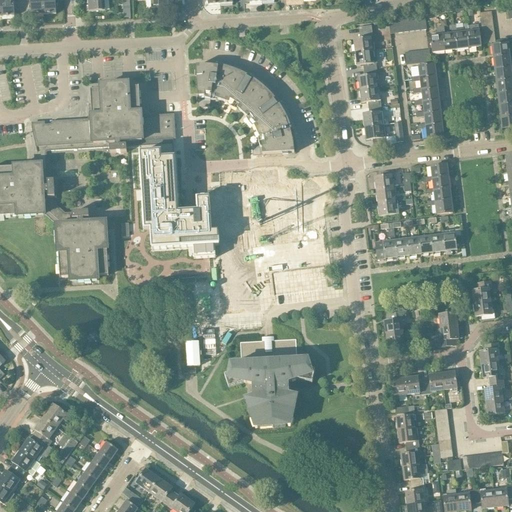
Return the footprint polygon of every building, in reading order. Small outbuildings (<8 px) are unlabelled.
[(0,0),(1,18),(14,17),(13,0),(0,0)] [(29,0),(31,16),(43,15),(42,0),(29,0)] [(42,0),(43,15),(56,15),(55,0),(42,0)] [(104,0),(94,0),(87,0),(88,13),(105,12),(104,0)] [(167,0),(150,0),(151,9),(168,8),(167,0)] [(480,20),(492,19),(491,12),(479,14),(480,20)] [(420,31),(426,30),(425,18),(418,18),(420,31)] [(457,34),(454,35),(456,50),(464,49),(468,49),(466,33),(469,33),(468,27),(467,24),(464,25),(463,25),(463,29),(456,30),(457,34)] [(372,52),(374,52),(371,26),(358,28),(360,40),(354,41),(355,53),(372,51),(372,52)] [(454,35),(457,34),(456,30),(455,26),(451,26),(452,35),(445,36),(442,36),(444,52),(456,50),(454,35)] [(469,33),(466,33),(468,49),(480,47),(477,26),(468,27),(469,33)] [(438,37),(431,38),(433,53),(444,52),(442,36),(445,36),(444,27),(437,28),(438,37)] [(511,58),(511,53),(509,54),(507,45),(492,47),(493,58),(509,56),(509,59),(511,58)] [(424,64),(431,63),(429,50),(423,51),(424,64)] [(363,72),(377,70),(375,59),(373,59),(372,52),(372,51),(355,53),(357,66),(363,66),(363,72)] [(418,64),(424,64),(423,51),(416,52),(418,64)] [(509,59),(509,56),(493,58),(495,70),(510,68),(511,71),(511,70),(511,65),(510,66),(509,59)] [(201,66),(196,67),(198,108),(209,108),(211,98),(228,104),(237,109),(247,118),(253,126),(261,143),(252,145),(253,156),(282,154),(282,156),(288,156),(288,154),(294,154),(294,148),(293,141),(290,130),(287,123),(284,117),(282,112),(279,107),(272,99),(267,93),(262,89),(258,85),(253,82),(244,76),(237,73),(231,71),(225,69),(218,68),(209,67),(201,66)] [(420,79),(435,77),(434,66),(418,68),(420,77),(411,78),(412,83),(420,82),(420,79)] [(511,77),(511,78),(511,71),(510,68),(495,70),(496,82),(511,80),(511,81),(511,77)] [(360,91),(376,89),(375,81),(378,81),(377,70),(363,72),(364,77),(358,78),(360,91)] [(421,91),(437,89),(435,77),(420,79),(420,82),(421,89),(412,90),(413,95),(422,94),(421,91)] [(511,81),(511,80),(496,82),(498,94),(511,92),(511,81)] [(45,153),(47,151),(109,148),(110,154),(126,153),(126,147),(148,145),(173,144),(173,140),(175,140),(174,115),(144,117),(141,102),(140,102),(139,88),(138,88),(129,89),(129,85),(100,87),(100,90),(91,91),(91,90),(90,90),(91,105),(90,105),(89,105),(88,120),(50,122),(50,125),(45,126),(44,123),(43,123),(44,127),(32,128),(32,126),(31,126),(37,152),(37,151),(41,151),(41,153),(45,153)] [(368,109),(381,107),(380,96),(377,97),(376,89),(360,91),(361,104),(367,103),(368,109)] [(423,103),(438,101),(437,89),(421,91),(422,94),(423,101),(414,102),(415,107),(423,106),(423,103)] [(511,92),(498,94),(499,106),(511,104),(511,92)] [(424,115),(440,113),(438,101),(423,103),(423,106),(424,113),(415,114),(416,119),(425,118),(424,115)] [(511,104),(499,106),(501,118),(511,116),(511,104)] [(364,128),(384,126),(381,107),(368,109),(369,114),(363,115),(364,128)] [(426,127),(441,125),(440,113),(424,115),(425,118),(425,125),(417,126),(417,131),(426,129),(426,127)] [(511,128),(511,116),(501,118),(502,130),(511,128)] [(384,126),(364,128),(366,141),(372,140),(373,146),(386,145),(396,143),(396,144),(403,143),(401,123),(394,124),(395,137),(385,138),(384,126)] [(426,127),(426,129),(427,139),(443,137),(441,125),(426,127)] [(141,161),(139,161),(141,189),(143,189),(143,202),(142,202),(144,230),(151,230),(152,251),(193,248),(194,260),(215,258),(214,247),(219,246),(218,234),(293,229),(292,206),(285,206),(284,193),(263,195),(263,196),(250,197),(250,195),(208,198),(196,199),(197,212),(179,213),(175,159),(174,159),(173,144),(152,145),(152,153),(140,154),(141,161)] [(60,209),(55,205),(54,182),(47,182),(45,153),(41,153),(42,166),(0,168),(0,217),(24,216),(24,217),(37,216),(37,215),(45,215),(51,220),(60,209)] [(430,168),(431,177),(432,180),(448,178),(447,165),(430,168)] [(376,191),(395,189),(395,188),(393,189),(392,182),(394,181),(393,172),(380,173),(380,177),(374,178),(376,191)] [(404,188),(410,187),(409,174),(402,175),(404,188)] [(432,182),(433,189),(433,192),(450,190),(448,178),(432,180),(431,177),(423,179),(424,183),(432,182)] [(378,204),(397,202),(397,201),(394,201),(393,194),(396,194),(395,189),(376,191),(378,204)] [(434,201),(435,204),(451,202),(450,190),(433,192),(433,189),(425,190),(425,195),(433,194),(434,201)] [(434,201),(426,202),(427,207),(435,206),(436,216),(452,214),(451,202),(435,204),(434,201)] [(397,202),(378,204),(379,217),(399,215),(397,202)] [(131,216),(89,219),(88,212),(65,214),(60,209),(51,220),(56,225),(57,233),(56,233),(57,246),(58,246),(60,279),(60,278),(70,278),(70,282),(75,281),(75,282),(91,281),(90,280),(99,280),(98,277),(98,276),(108,276),(105,222),(132,221),(131,216)] [(443,236),(445,254),(452,253),(452,251),(456,251),(454,234),(443,236)] [(444,254),(445,254),(443,236),(431,237),(433,256),(440,255),(440,253),(444,252),(444,254)] [(433,256),(431,237),(419,239),(421,257),(428,256),(428,254),(432,254),(433,256)] [(421,257),(419,239),(407,240),(409,259),(416,258),(416,256),(420,255),(421,257)] [(409,259),(407,240),(395,242),(397,260),(404,259),(404,257),(409,257),(409,259)] [(397,260),(395,242),(375,244),(377,261),(385,260),(385,261),(392,261),(392,259),(397,258),(397,260)] [(473,305),(490,303),(488,290),(491,290),(490,283),(477,285),(478,291),(472,292),(473,305)] [(490,303),(473,305),(475,318),(481,317),(481,321),(494,320),(493,310),(491,311),(490,303)] [(390,322),(384,322),(386,336),(402,334),(401,321),(405,320),(404,313),(389,315),(390,322)] [(440,329),(457,327),(456,314),(438,316),(440,329)] [(453,341),(459,340),(457,327),(440,329),(437,330),(439,343),(437,343),(438,349),(454,347),(453,341)] [(402,334),(386,336),(387,349),(404,347),(402,334)] [(291,426),(297,398),(289,396),(288,383),(297,380),(297,381),(312,384),(315,371),(311,371),(307,361),(297,361),(297,360),(296,340),(273,341),(273,337),(262,338),(262,342),(240,343),(241,364),(231,365),(228,376),(224,376),(228,388),(243,383),(252,385),(253,398),(245,401),(254,428),(259,426),(260,429),(285,428),(286,425),(291,426)] [(485,352),(479,353),(481,366),(498,364),(495,346),(497,345),(497,344),(484,346),(485,352)] [(489,384),(503,383),(502,376),(499,376),(498,364),(481,366),(483,379),(488,379),(489,384)] [(442,374),(444,391),(451,390),(452,393),(457,392),(454,373),(442,374)] [(436,392),(444,391),(442,374),(429,376),(429,382),(424,383),(426,396),(436,395),(436,392)] [(426,396),(424,383),(418,384),(417,378),(405,379),(407,396),(414,395),(414,397),(426,396)] [(399,397),(407,396),(405,379),(391,381),(394,400),(399,399),(399,397)] [(486,404),(505,401),(503,389),(504,389),(503,383),(489,384),(490,390),(484,390),(486,404)] [(505,401),(486,404),(487,417),(504,415),(502,402),(505,401)] [(43,419),(57,429),(63,421),(66,423),(70,417),(53,405),(43,419)] [(395,415),(409,414),(408,407),(395,409),(395,415)] [(447,416),(447,410),(446,410),(434,412),(435,418),(447,416)] [(397,432),(416,429),(414,429),(413,422),(416,421),(415,416),(396,418),(397,432)] [(49,440),(57,429),(43,419),(34,431),(36,432),(32,436),(49,447),(52,442),(49,440)] [(406,449),(419,448),(416,429),(397,432),(399,444),(405,444),(406,449)] [(76,442),(81,435),(75,431),(71,438),(76,442)] [(52,450),(49,447),(32,436),(29,440),(32,442),(42,449),(39,455),(45,459),(52,450)] [(42,449),(32,442),(29,440),(28,440),(20,451),(34,461),(39,455),(42,449)] [(502,454),(508,454),(507,442),(500,443),(502,453),(502,454)] [(99,453),(110,461),(117,451),(106,443),(99,453)] [(66,447),(60,455),(66,459),(72,451),(66,447)] [(402,469),(419,467),(418,459),(420,458),(419,448),(406,449),(407,455),(400,455),(402,469)] [(10,468),(26,479),(29,474),(32,477),(40,466),(34,461),(20,451),(12,463),(13,464),(10,468)] [(103,471),(110,461),(99,453),(92,463),(103,471)] [(61,456),(58,460),(63,464),(66,459),(61,456)] [(449,472),(461,471),(460,458),(459,458),(460,461),(452,462),(452,458),(447,459),(449,472)] [(96,481),(103,471),(92,463),(85,473),(96,481)] [(404,482),(410,481),(410,487),(423,485),(422,475),(427,474),(426,466),(419,467),(402,469),(404,482)] [(22,484),(26,479),(10,468),(7,472),(6,472),(0,479),(0,485),(11,493),(19,482),(22,484)] [(150,494),(159,480),(146,471),(136,484),(150,494)] [(89,491),(96,481),(85,473),(78,483),(89,491)] [(165,508),(175,494),(170,491),(172,489),(159,480),(150,494),(162,502),(160,504),(165,508)] [(37,486),(43,490),(46,486),(40,481),(37,486)] [(82,501),(89,491),(78,483),(71,494),(82,501)] [(0,485),(0,502),(6,507),(14,495),(11,493),(0,485)] [(407,506),(423,504),(422,496),(425,496),(423,485),(410,487),(411,492),(405,493),(407,506)] [(507,500),(511,499),(511,488),(511,487),(500,488),(501,491),(493,491),(495,508),(508,507),(507,500)] [(495,508),(493,491),(485,492),(485,490),(474,491),(476,504),(481,504),(482,510),(495,508)] [(470,505),(476,504),(474,491),(463,493),(463,495),(456,496),(458,511),(463,511),(471,511),(470,505)] [(75,511),(82,501),(71,494),(63,504),(75,511)] [(175,494),(165,508),(170,511),(172,509),(175,511),(189,511),(194,505),(181,496),(179,497),(175,494)] [(458,511),(456,496),(448,497),(448,495),(442,495),(444,511),(458,511)] [(119,511),(120,511),(135,511),(138,509),(126,501),(119,511)]
